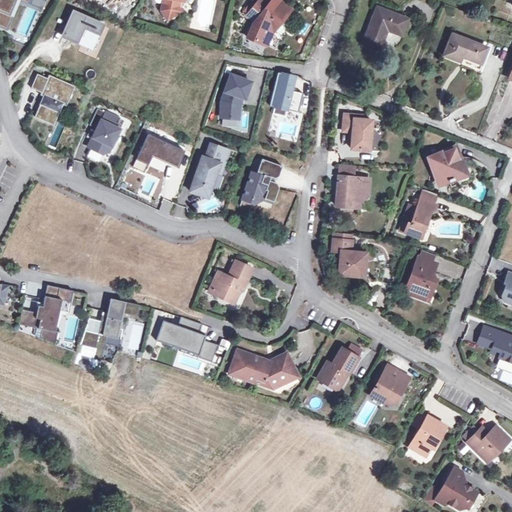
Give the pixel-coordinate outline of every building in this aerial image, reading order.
[(0,0),(0,23),(5,25),(14,0),(0,0)] [(14,0),(5,25),(8,26),(18,1),(14,0)] [(28,0),(26,5),(41,11),(45,0),(28,0)] [(151,0),(151,3),(153,5),(159,7),(158,13),(164,23),(178,14),(175,10),(176,4),(180,4),(181,0),(151,0)] [(270,36),(289,13),(273,0),(272,0),(266,8),(263,11),(254,4),(243,18),(252,25),(254,23),(270,36)] [(257,0),(254,4),(263,11),(266,8),(257,0)] [(407,19),(376,7),(362,44),(378,50),(386,30),(388,26),(402,32),(407,19)] [(62,34),(91,47),(101,23),(72,11),(62,34)] [(401,35),(402,32),(388,26),(386,30),(401,35)] [(486,48),(451,34),(443,55),(459,62),(462,57),(480,64),(486,48)] [(32,113),(51,121),(59,101),(64,103),(72,83),(47,72),(45,75),(35,71),(29,85),(39,89),(38,91),(42,93),(32,113)] [(286,109),(298,112),(303,93),(291,90),(294,76),(277,72),(271,98),(276,99),(274,106),(272,114),(285,116),(286,109)] [(221,100),(219,117),(237,119),(239,104),(241,98),(244,99),(250,82),(230,75),(221,100)] [(107,149),(117,126),(112,124),(116,116),(95,106),(87,123),(94,126),(86,145),(100,151),(107,149)] [(362,115),(344,114),(342,131),(352,131),(351,148),(369,149),(371,120),(362,119),(362,115)] [(121,118),(116,116),(112,124),(117,126),(121,118)] [(289,136),(296,138),(298,129),(292,127),(289,136)] [(182,151),(145,134),(138,148),(130,165),(143,171),(150,154),(177,165),(182,151)] [(201,158),(197,157),(194,167),(196,168),(194,175),(192,174),(186,192),(195,194),(198,201),(210,194),(207,188),(211,173),(214,163),(219,164),(223,149),(205,144),(201,158)] [(454,148),(428,158),(438,184),(448,180),(449,182),(454,180),(453,178),(459,176),(462,168),(454,148)] [(282,166),(261,159),(256,176),(251,174),(242,199),(252,202),(253,200),(258,201),(264,198),(273,201),(278,187),(276,183),(272,181),(269,180),(270,177),(273,178),(277,179),(282,166)] [(353,174),(354,165),(340,164),(336,207),(359,208),(359,203),(367,196),(369,179),(353,178),(352,175),(353,174)] [(434,204),(437,195),(423,189),(420,198),(434,204)] [(366,209),(367,196),(359,203),(359,208),(366,209)] [(434,204),(420,198),(418,203),(416,207),(415,210),(408,207),(403,221),(408,223),(404,232),(421,238),(423,232),(421,228),(424,220),(428,219),(430,213),(434,212),(437,205),(434,204)] [(351,240),(333,239),(332,250),(340,251),(339,275),(358,276),(359,267),(365,267),(366,253),(351,252),(352,240),(351,240)] [(422,250),(420,257),(432,261),(434,254),(422,250)] [(420,257),(417,256),(404,292),(425,300),(429,287),(433,289),(437,279),(432,277),(429,276),(430,273),(433,274),(437,263),(432,261),(420,257)] [(241,292),(252,269),(234,261),(227,277),(217,272),(208,293),(231,303),(235,294),(238,293),(241,292)] [(511,274),(508,273),(505,282),(510,284),(508,289),(505,288),(503,296),(505,300),(511,302),(511,301),(511,274)] [(43,327),(54,330),(60,298),(63,298),(72,300),(74,289),(48,283),(44,305),(39,304),(38,311),(23,308),(20,323),(38,326),(43,327)] [(12,287),(7,286),(5,297),(3,299),(1,301),(0,300),(0,307),(11,310),(14,296),(10,296),(12,287)] [(429,301),(433,289),(429,287),(425,300),(429,301)] [(96,346),(106,347),(108,334),(119,336),(123,310),(130,311),(132,300),(111,295),(107,314),(103,313),(99,331),(86,328),(82,342),(96,346)] [(54,330),(56,330),(63,298),(60,298),(54,330)] [(132,300),(130,311),(138,313),(141,302),(132,300)] [(200,352),(200,353),(214,358),(220,342),(206,337),(207,334),(200,332),(202,328),(204,322),(183,314),(180,323),(180,325),(165,319),(160,334),(201,349),(200,352)] [(138,352),(143,323),(126,320),(122,350),(138,352)] [(498,332),(484,326),(478,343),(492,348),(498,332)] [(43,327),(41,336),(57,342),(59,331),(56,330),(54,330),(43,327)] [(499,357),(511,362),(511,336),(498,332),(492,348),(501,352),(500,354),(499,357)] [(159,337),(200,352),(201,349),(160,334),(159,337)] [(95,355),(103,358),(106,347),(96,346),(95,355)] [(348,374),(358,357),(341,347),(332,364),(327,361),(317,379),(334,389),(344,372),(347,374),(348,374)] [(253,356),(237,351),(234,359),(237,360),(236,364),(233,363),(229,373),(253,382),(255,378),(269,383),(272,388),(300,374),(296,368),(293,369),(288,359),(281,362),(279,360),(273,363),(268,362),(258,358),(257,360),(252,358),(253,356)] [(286,353),(268,362),(273,363),(279,360),(281,362),(288,359),(286,353)] [(394,403),(409,378),(387,366),(370,395),(383,403),(394,403)] [(337,391),(347,374),(344,372),(334,389),(337,391)] [(446,427),(427,415),(409,447),(426,456),(435,440),(438,442),(446,427)] [(488,461),(509,439),(496,427),(489,434),(486,437),(479,431),(468,442),(488,461)] [(482,428),(479,431),(486,437),(489,434),(482,428)] [(462,471),(454,467),(435,500),(444,505),(445,501),(459,509),(465,507),(469,500),(471,501),(477,492),(470,488),(465,485),(462,471)]
